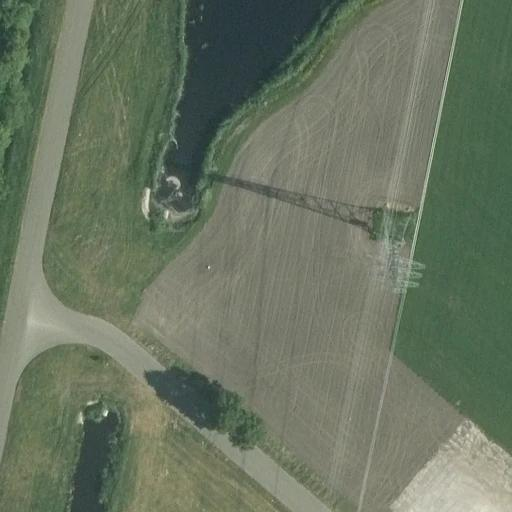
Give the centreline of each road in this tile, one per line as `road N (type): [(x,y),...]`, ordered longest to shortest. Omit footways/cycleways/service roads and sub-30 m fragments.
road 1 (unclassified): [(308,511),(101,336),(18,315)]
road 2 (unclassified): [(18,315),(80,0)]
